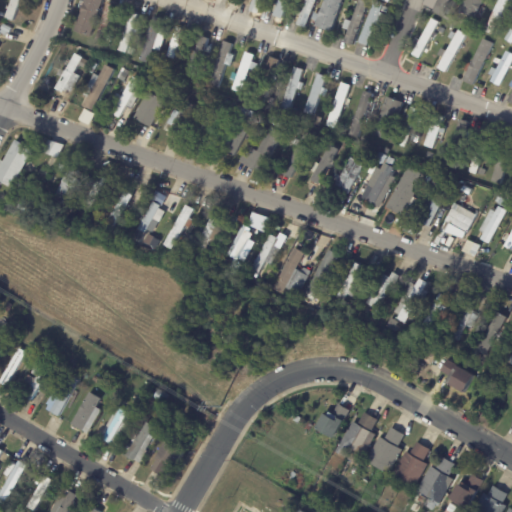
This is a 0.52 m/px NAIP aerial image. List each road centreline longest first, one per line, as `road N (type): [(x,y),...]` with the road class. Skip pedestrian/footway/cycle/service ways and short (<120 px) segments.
road 1 (residential): [(0,108),(511,284)]
road 2 (residential): [(511,457),(373,376),(307,370),(246,403),(179,511)]
road 3 (residential): [(511,115),(173,0)]
road 4 (residential): [(0,414),(161,511)]
road 5 (residential): [(58,0),(0,117)]
